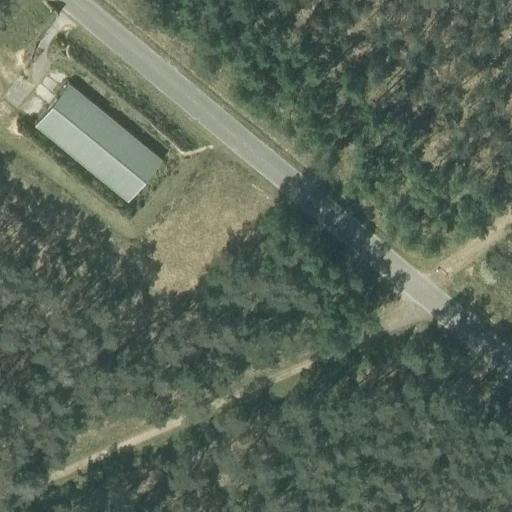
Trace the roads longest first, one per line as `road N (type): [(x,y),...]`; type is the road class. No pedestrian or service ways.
road 1 (track): [(437,287),(0,483)]
road 2 (track): [(74,0),(437,287)]
